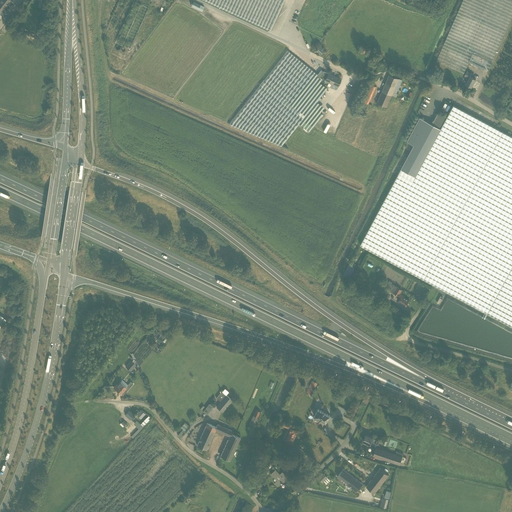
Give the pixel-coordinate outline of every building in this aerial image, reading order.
[(0,0),(0,6),(3,9),(10,0),(0,0)] [(203,0),(270,31),(284,0),(203,0)] [(464,74),(469,62),(473,53),(492,62),(511,15),(511,0),(463,0),(436,61),(461,72),(464,74)] [(133,1),(115,42),(130,49),(148,8),(133,1)] [(191,6),(202,11),(204,7),(193,1),(191,6)] [(365,54),(369,50),(364,45),(360,50),(365,54)] [(320,55),(324,50),(319,46),(315,51),(320,55)] [(301,122),(313,106),(324,91),(317,85),(319,83),(321,80),(322,79),(320,77),(319,78),(316,76),(318,75),(287,51),(229,124),(281,146),(299,124),(301,122)] [(488,71),(492,62),(473,53),(469,62),(488,71)] [(469,78),(466,84),(472,87),(476,79),(470,76),(472,73),(467,71),(464,76),(469,78)] [(341,79),(328,73),(325,80),(337,86),(341,79)] [(402,78),(390,73),(382,91),(392,95),(392,94),(395,96),(402,78)] [(369,104),(376,86),(369,83),(361,101),(369,104)] [(382,91),(377,102),(387,106),(392,95),(382,91)] [(360,245),(511,326),(511,136),(453,105),(447,117),(438,112),(432,124),(420,117),(407,141),(414,145),(401,169),(360,245)] [(320,112),(313,106),(301,122),(299,124),(309,132),(323,114),(320,112)] [(343,275),(349,278),(358,257),(353,254),(348,265),(347,265),(343,275)] [(398,301),(405,306),(409,300),(405,297),(405,296),(400,293),(402,289),(394,284),(394,285),(388,281),(386,286),(391,289),(390,291),(400,297),(398,301)] [(125,366),(131,371),(136,365),(131,360),(125,366)] [(116,384),(113,388),(121,394),(123,391),(126,393),(133,384),(131,382),(128,385),(122,380),(118,386),(116,384)] [(306,393),(311,395),(317,383),(312,380),(310,384),(306,393)] [(220,402),(226,395),(221,391),(216,398),(220,402)] [(222,411),(231,399),(227,395),(217,407),(222,411)] [(209,403),(203,411),(207,414),(213,406),(209,403)] [(340,406),(336,415),(343,419),(347,409),(340,406)] [(330,415),(318,409),(314,416),(326,423),(330,415)] [(134,415),(129,410),(125,415),(130,419),(134,415)] [(141,410),(137,414),(141,418),(145,414),(141,410)] [(259,418),(257,417),(260,411),(256,410),(253,416),(249,425),(255,428),(259,418)] [(148,416),(141,424),(137,420),(133,424),(138,428),(132,435),(133,437),(151,418),(148,416)] [(183,429),(178,435),(180,437),(185,431),(189,426),(185,422),(181,427),(183,429)] [(197,445),(206,449),(215,430),(229,436),(231,433),(232,431),(217,424),(216,427),(207,423),(197,445)] [(294,428),(291,427),(290,429),(285,442),(291,445),(297,431),(293,430),(294,428)] [(229,436),(220,456),(230,460),(240,437),(231,433),(229,436)] [(379,441),(377,440),(373,438),(366,434),(363,441),(375,447),(376,444),(378,445),(379,441)] [(373,455),(400,464),(403,456),(376,447),(373,455)] [(377,489),(388,475),(389,475),(380,468),(369,483),(366,486),(375,493),(377,489)] [(278,486),(287,477),(284,473),(281,476),(275,469),(271,474),(277,480),(275,482),(278,486)] [(353,476),(343,469),(337,476),(346,484),(353,476)] [(327,483),(330,480),(322,472),(317,477),(322,483),(324,481),(327,483)] [(363,483),(353,476),(346,484),(357,491),(363,483)] [(380,506),(387,508),(389,499),(382,498),(380,506)]
